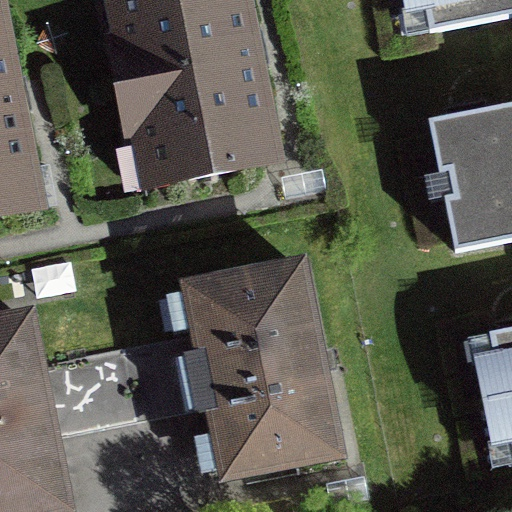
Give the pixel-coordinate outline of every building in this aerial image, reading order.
[(240,0),(108,0),(148,184),(275,157),(240,0)] [(511,0),(430,0),(438,37),(511,21),(511,0)] [(0,28),(0,208),(35,201),(0,28)] [(511,115),(435,131),(461,260),(511,249),(511,115)] [(312,264),(184,291),(227,497),(355,470),(312,264)] [(80,511),(42,316),(0,324),(0,511),(80,511)] [(511,343),(496,347),(511,421),(511,343)]
